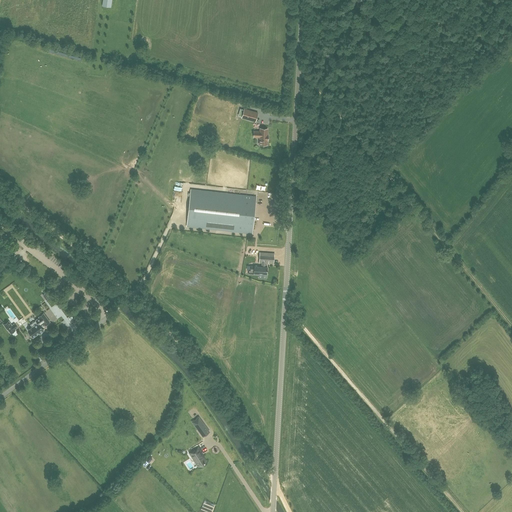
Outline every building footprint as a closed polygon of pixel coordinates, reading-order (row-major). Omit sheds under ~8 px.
[(244,109),(242,118),(255,122),(258,113),(244,109)] [(259,137),(259,145),(266,145),(267,129),(260,129),(260,131),(257,131),(257,137),(259,137)] [(190,195),(187,220),(187,221),(252,228),(255,202),(190,195)] [(273,264),(274,253),(259,252),(259,263),(261,263),(261,267),(251,266),(250,270),(249,270),(248,274),(258,275),(258,273),(267,274),(267,267),(265,267),(265,263),(273,264)] [(54,313),(52,311),(53,310),(47,303),(45,306),(52,315),(54,313)] [(45,325),(50,322),(43,313),(38,317),(39,318),(36,320),(38,323),(32,327),(28,330),(30,334),(29,334),(32,337),(33,338),(39,333),(40,334),(41,333),(40,332),(43,330),(41,327),(44,325),(45,325)] [(78,336),(81,335),(70,317),(63,322),(71,335),(75,332),(78,336)] [(17,328),(14,324),(12,325),(9,321),(3,325),(7,330),(8,329),(11,334),(15,330),(15,329),(17,328)] [(194,420),(192,422),(203,437),(199,431),(205,427),(209,432),(198,417),(196,418),(197,419),(194,421),(194,420)] [(198,447),(192,450),(195,455),(192,457),(195,462),(196,461),(199,466),(204,463),(205,462),(206,461),(202,454),(198,447)]
